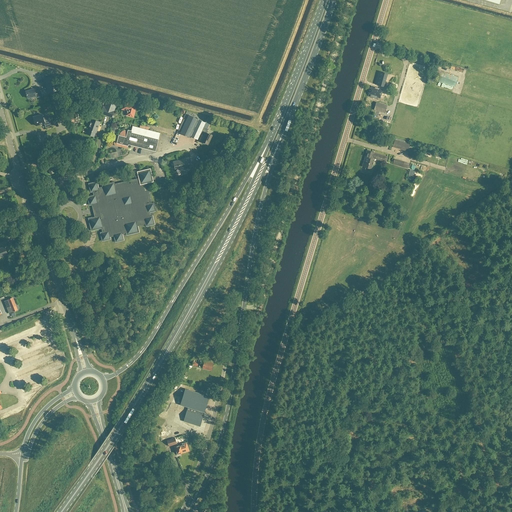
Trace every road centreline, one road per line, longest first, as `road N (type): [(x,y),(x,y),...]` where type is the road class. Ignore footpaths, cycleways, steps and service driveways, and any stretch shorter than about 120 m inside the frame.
road 1 (tertiary): [(254,511),(265,409),(387,0)]
road 2 (trunk): [(191,508),(226,416),(256,227),(287,120)]
road 3 (trunk): [(269,144),(147,344),(103,379)]
road 4 (trunk): [(61,511),(205,282)]
road 5 (tertiary): [(75,335),(0,110)]
road 6 (trunk): [(205,282),(287,120)]
road 7 (trunk): [(324,0),(269,144)]
road 8 (trunk): [(269,144),(205,282)]
road 9 (residential): [(224,365),(188,497)]
road 10 (trunk): [(287,120),(333,0)]
